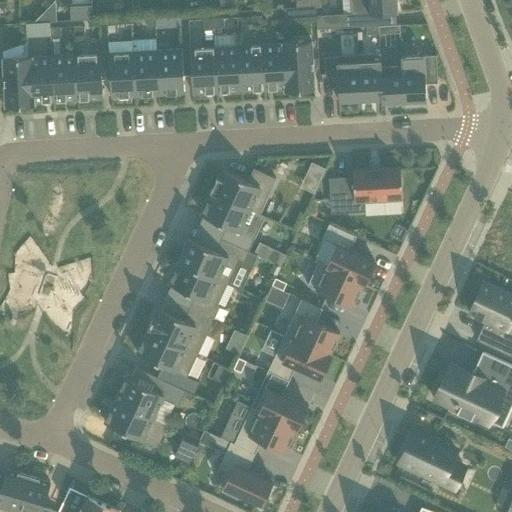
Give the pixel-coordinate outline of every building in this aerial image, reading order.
[(350,0),(351,13),(341,14),(342,27),(367,26),(366,14),(398,12),(396,0),(350,0)] [(315,7),(303,8),(304,21),(316,20),(316,15),(315,7)] [(276,20),(285,20),(285,9),(276,10),(276,20)] [(180,15),(170,15),(171,27),(180,27),(180,15)] [(146,17),(147,27),(156,27),(155,16),(146,17)] [(251,25),(262,25),(261,16),(251,17),(251,25)] [(213,19),(213,28),(224,27),(223,18),(213,19)] [(213,28),(213,19),(203,19),(203,28),(213,28)] [(50,34),(50,28),(49,22),(25,23),(26,36),(50,34)] [(107,33),(117,33),(117,24),(106,25),(107,33)] [(400,32),(400,24),(378,25),(378,34),(400,32)] [(73,27),(74,35),(84,35),(84,26),(73,27)] [(50,37),(60,36),(60,27),(50,28),(50,34),(50,37)] [(286,42),(289,91),(314,90),(311,41),(286,42)] [(282,44),(262,45),(264,82),(275,81),(275,87),(275,89),(284,88),(285,91),(289,91),(286,42),(282,43),(282,44)] [(239,46),(241,91),(255,90),(255,88),(254,88),(254,82),(264,82),(262,45),(239,46)] [(215,48),(217,85),(227,84),(227,90),(227,91),(241,91),(239,46),(215,48)] [(215,48),(190,49),(192,93),(207,92),(207,91),(206,91),(206,85),(217,85),(215,48)] [(182,49),(157,51),(159,95),(184,94),(182,49)] [(157,51),(133,52),(135,96),(159,95),(157,51)] [(133,52),(108,53),(111,98),(135,96),(133,52)] [(380,53),(358,54),(361,101),(381,100),(382,100),(380,67),(381,67),(380,53)] [(100,54),(75,55),(78,99),(103,98),(100,54)] [(361,101),(358,54),(336,56),(324,57),(325,77),(337,76),(338,102),(361,101)] [(51,56),(53,93),(64,93),(64,98),(63,98),(64,100),(78,99),(75,55),(51,56)] [(402,66),(404,103),(426,101),(425,83),(437,82),(436,55),(424,55),(401,56),(401,66),(402,66)] [(30,105),(27,56),(3,58),(5,106),(30,105)] [(32,56),(27,56),(30,105),(34,105),(34,102),(44,101),(44,100),(43,100),(43,94),(53,93),(51,56),(32,58),(32,56)] [(401,66),(381,67),(380,67),(382,100),(381,100),(382,104),(404,103),(402,66),(401,66)] [(311,162),(307,171),(321,177),(325,168),(311,162)] [(402,199),(400,167),(352,169),(354,197),(334,198),(334,213),(365,211),(364,202),(402,199)] [(259,214),(259,213),(276,178),(253,168),(247,181),(222,170),(218,178),(217,178),(210,192),(211,193),(212,192),(259,214)] [(346,176),(328,178),(331,197),(349,194),(346,176)] [(212,192),(211,193),(201,215),(227,226),(221,238),(248,251),(264,216),(259,213),(259,214),(212,192)] [(324,239),(314,260),(318,262),(364,283),(374,261),(349,249),(356,236),(329,223),(322,238),(324,239)] [(248,251),(221,238),(215,251),(189,238),(178,261),(179,262),(180,261),(227,283),(238,259),(243,261),(248,251)] [(273,263),(280,266),(285,255),(279,252),(273,263)] [(180,261),(179,262),(169,284),(195,296),(189,308),(213,319),(220,306),(217,304),(227,283),(180,261)] [(318,262),(307,285),(352,305),(362,284),(363,284),(364,283),(318,262)] [(275,278),(272,285),(283,290),(286,283),(275,278)] [(511,296),(483,283),(469,313),(485,321),(476,340),(511,356),(511,327),(508,326),(511,316),(511,296)] [(301,298),(284,335),(329,355),(339,333),(316,322),(322,308),(301,298)] [(213,319),(189,308),(183,320),(158,308),(157,311),(155,311),(146,331),(147,332),(147,331),(197,354),(213,319)] [(147,331),(147,332),(137,353),(162,365),(157,377),(169,383),(181,389),(197,354),(147,331)] [(284,335),(267,371),(288,381),(295,367),(320,379),(331,355),(329,355),(284,335)] [(450,362),(434,399),(488,424),(505,388),(511,391),(511,365),(482,351),(472,373),(450,362)] [(238,358),(233,369),(241,372),(246,361),(238,358)] [(126,377),(115,400),(153,418),(153,417),(169,383),(157,377),(135,367),(129,379),(126,377)] [(255,408),(255,409),(295,428),(295,429),(296,430),(307,406),(265,387),(255,408)] [(153,418),(115,400),(105,422),(157,447),(168,424),(153,417),(153,418)] [(234,443),(233,443),(255,453),(261,440),(285,451),(295,429),(295,428),(255,409),(255,408),(251,406),(234,443)] [(415,430),(399,463),(454,488),(464,466),(451,460),(456,449),(415,430)] [(174,456),(189,462),(200,439),(199,439),(185,432),(174,456)] [(230,441),(218,467),(225,471),(218,485),(223,487),(221,491),(237,498),(238,494),(261,505),(272,481),(247,470),(255,453),(233,443),(234,443),(230,441)] [(0,511),(17,511),(28,475),(7,469),(0,491),(0,511)] [(50,482),(28,475),(17,511),(40,511),(43,506),(50,482)] [(99,511),(103,503),(87,496),(81,508),(79,511),(99,511)] [(99,511),(119,511),(120,511),(103,503),(99,511)]
